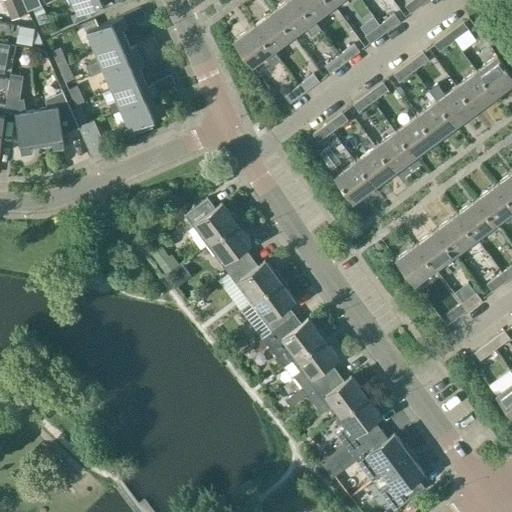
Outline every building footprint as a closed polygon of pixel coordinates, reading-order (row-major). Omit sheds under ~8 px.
[(22,0),(7,0),(15,17),(27,12),(22,0)] [(24,0),(29,10),(33,8),(42,4),(40,0),(24,0)] [(73,0),(79,12),(90,7),(106,0),(73,0)] [(313,20),(297,0),(286,0),(274,9),(293,35),(305,26),(312,35),(320,29),(313,20)] [(297,0),(313,20),(333,5),(329,0),(297,0)] [(411,12),(426,1),(424,0),(411,0),(405,5),(411,12)] [(42,4),(33,8),(40,25),(49,21),(42,4)] [(79,12),(71,16),(74,22),(93,14),(90,7),(79,12)] [(274,9),(253,24),(272,50),(293,35),(274,9)] [(394,13),(379,24),(385,31),(399,21),(394,13)] [(86,31),(95,51),(127,37),(122,27),(128,25),(124,14),(98,25),(86,31)] [(95,18),(82,24),(86,31),(98,25),(95,18)] [(464,21),(449,32),(455,39),(470,28),(464,21)] [(21,24),(18,42),(34,44),(34,43),(36,30),(37,27),(21,24)] [(253,24),(234,39),(233,40),(252,65),(264,56),(271,66),(280,60),(272,50),(253,24)] [(379,24),(365,34),(371,42),(385,31),(379,24)] [(36,30),(34,43),(44,44),(39,30),(36,30)] [(449,32),(434,43),(440,51),(455,39),(449,32)] [(91,76),(104,70),(141,54),(137,44),(131,46),(127,37),(95,51),(99,60),(86,66),(91,76)] [(0,71),(4,73),(10,44),(0,41),(0,71)] [(354,43),(339,54),(345,61),(360,50),(354,43)] [(67,63),(61,47),(52,51),(59,66),(67,63)] [(423,51),(408,62),(414,70),(429,59),(423,51)] [(104,70),(112,90),(144,76),(140,66),(145,64),(141,54),(104,70)] [(339,54),(325,65),(330,73),(345,61),(339,54)] [(495,95),(511,81),(511,75),(496,55),(476,70),(495,95)] [(408,62),(394,73),(399,81),(414,70),(408,62)] [(67,63),(59,66),(65,82),(74,78),(67,63)] [(475,110),(495,95),(476,70),(456,85),(475,110)] [(8,89),(5,107),(4,111),(5,111),(15,113),(22,151),(33,149),(32,143),(42,142),(37,109),(25,111),(23,99),(20,99),(23,76),(10,73),(10,79),(8,89)] [(314,73),(299,83),(305,91),(319,80),(314,73)] [(0,87),(8,89),(10,79),(0,76),(0,87)] [(121,109),(152,95),(158,92),(154,83),(148,85),(144,76),(112,90),(117,99),(109,103),(112,110),(120,107),(121,109)] [(383,81),(368,92),(374,100),(389,89),(383,81)] [(290,102),(305,91),(299,83),(284,94),(290,102)] [(456,85),(436,100),(454,125),(475,110),(456,85)] [(77,86),(69,89),(76,105),(84,102),(77,86)] [(79,127),(63,90),(45,99),(47,107),(37,109),(42,142),(52,140),(53,147),(64,145),(63,134),(79,127)] [(368,92),(354,103),(359,111),(374,100),(368,92)] [(128,136),(153,126),(150,119),(166,112),(162,102),(156,104),(152,95),(121,109),(129,127),(125,129),(128,136)] [(436,100),(416,115),(434,140),(454,125),(436,100)] [(86,122),(80,108),(73,111),(79,125),(86,122)] [(342,111),(328,122),(333,130),(348,119),(342,111)] [(414,155),(434,140),(416,115),(396,130),(414,155)] [(106,149),(96,126),(93,119),(86,122),(79,125),(92,156),(106,149)] [(328,122),(313,133),(318,141),(333,130),(328,122)] [(396,130),(375,146),(394,170),(414,155),(396,130)] [(374,185),(394,170),(375,146),(355,161),(374,185)] [(353,201),(374,185),(355,161),(335,176),(353,201)] [(511,202),(511,170),(497,182),(511,202)] [(496,223),(511,210),(511,202),(497,182),(477,197),(496,223)] [(202,229),(209,239),(236,220),(222,201),(214,206),(207,196),(185,213),(199,231),(202,229)] [(456,212),(476,238),(477,237),(496,223),(477,197),(456,212)] [(476,238),(456,212),(436,227),(456,253),(467,245),(472,251),(481,244),(477,237),(476,238)] [(214,251),(228,270),(250,254),(244,245),(251,240),(236,220),(209,239),(217,250),(214,251)] [(435,268),(456,253),(436,227),(416,242),(435,268)] [(415,283),(435,268),(416,242),(396,257),(415,283)] [(170,252),(156,262),(162,271),(177,261),(170,252)] [(241,288),(245,286),(253,297),(279,277),(266,259),(258,264),(250,254),(228,270),(241,288)] [(191,274),(183,262),(169,271),(177,283),(191,274)] [(511,263),(501,271),(507,279),(511,275),(511,263)] [(492,290),(507,279),(501,271),(486,282),(492,290)] [(241,305),(263,335),(294,313),(288,304),(295,299),(279,277),(253,297),(241,305)] [(429,287),(423,292),(429,300),(435,295),(429,287)] [(476,291),(461,302),(467,309),(481,298),(476,291)] [(434,296),(429,300),(446,324),(452,320),(446,313),(439,303),(434,296)] [(452,320),(467,309),(461,302),(446,313),(452,320)] [(277,354),(276,355),(283,365),(323,336),(309,316),(301,322),(294,313),(263,335),(277,354)] [(510,337),(504,329),(490,340),(495,348),(510,337)] [(338,356),(323,336),(283,365),(291,376),(294,373),(303,386),(285,399),(290,405),(307,392),(338,370),(331,361),(338,356)] [(260,338),(250,346),(255,352),(265,345),(260,338)] [(480,359),(495,348),(490,340),(475,351),(480,359)] [(332,401),(340,412),(366,392),(352,373),(344,379),(338,370),(307,392),(320,410),(332,401)] [(511,412),(511,383),(498,394),(511,412)] [(375,419),(382,414),(366,392),(340,412),(347,422),(336,430),(350,449),(381,427),(375,419)] [(329,431),(344,422),(339,413),(324,422),(329,431)] [(388,437),(381,427),(350,449),(364,468),(375,459),(383,470),(410,450),(396,431),(388,437)] [(425,471),(410,450),(383,470),(391,480),(380,488),(394,508),(425,486),(418,476),(425,471)] [(337,460),(326,469),(330,474),(331,477),(333,475),(343,468),(337,460)]
